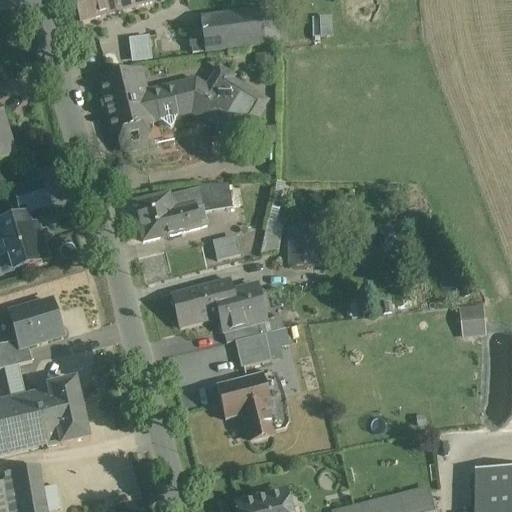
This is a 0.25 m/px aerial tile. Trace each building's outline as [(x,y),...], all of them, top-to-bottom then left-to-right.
[(109,0),(74,0),(82,25),(114,16),(109,0)] [(153,0),(109,0),(114,16),(155,4),(153,0)] [(274,12),(260,14),(264,45),(278,43),(274,12)] [(260,14),(201,21),(205,52),(264,45),(260,14)] [(188,25),(151,32),(156,63),(193,56),(188,25)] [(132,39),(136,62),(153,59),(150,36),(132,39)] [(139,73),(97,83),(110,136),(116,134),(122,154),(147,148),(143,129),(153,126),(152,125),(160,123),(171,129),(177,119),(184,116),(186,117),(192,116),(201,122),(205,116),(213,121),(224,103),(234,109),(245,91),(231,82),(233,79),(220,71),(208,91),(195,83),(144,95),(139,73)] [(234,109),(224,103),(213,121),(244,140),(266,104),(245,91),(234,109)] [(0,165),(12,162),(0,118),(0,165)] [(276,184),(227,186),(231,210),(240,208),(237,193),(274,192),(276,184)] [(40,185),(13,193),(20,216),(47,208),(40,185)] [(227,186),(196,188),(197,194),(201,216),(203,215),(231,210),(227,186)] [(197,194),(169,201),(172,212),(194,207),(196,217),(201,216),(197,194)] [(194,207),(172,212),(169,201),(168,197),(133,205),(142,244),(200,230),(196,217),(194,207)] [(207,229),(203,215),(201,216),(196,217),(200,230),(207,229)] [(25,219),(0,226),(0,272),(1,276),(47,262),(42,244),(45,243),(42,235),(39,236),(37,228),(29,230),(25,219)] [(318,268),(318,228),(288,229),(288,269),(318,268)] [(266,229),(204,244),(209,266),(240,258),(241,263),(259,258),(266,229)] [(228,283),(170,297),(179,331),(219,321),(236,316),(231,295),(228,283)] [(264,296),(257,292),(256,288),(231,295),(236,316),(219,321),(221,326),(219,327),(218,329),(220,334),(222,335),(223,335),(244,329),(265,324),(264,320),(268,313),(264,296)] [(37,306),(8,314),(16,343),(19,351),(27,349),(61,339),(51,304),(38,308),(37,306)] [(482,309),(461,311),(462,326),(483,325),(482,309)] [(265,324),(244,329),(247,341),(264,337),(283,332),(280,320),(265,324)] [(244,329),(223,335),(225,346),(234,344),(247,341),(244,329)] [(247,341),(234,344),(240,370),(270,363),(264,337),(247,341)] [(16,343),(2,347),(2,346),(0,346),(0,371),(3,371),(17,368),(31,365),(27,349),(19,351),(16,343)] [(17,368),(3,371),(10,401),(24,398),(24,397),(17,368)] [(261,377),(215,389),(224,422),(241,418),(247,442),(285,433),(288,427),(274,377),(262,380),(261,377)] [(74,383),(47,389),(48,392),(60,447),(61,447),(88,441),(74,383)] [(10,401),(0,403),(0,457),(46,447),(47,450),(60,447),(48,392),(24,397),(24,398),(10,401)] [(38,469),(4,475),(5,482),(0,483),(0,511),(45,511),(42,492),(38,469)] [(472,511),(511,511),(511,474),(473,475),(472,511)] [(55,489),(42,492),(45,511),(51,511),(59,511),(55,489)] [(288,511),(284,495),(236,507),(236,511),(288,511)] [(424,511),(423,500),(345,511),(424,511)]
